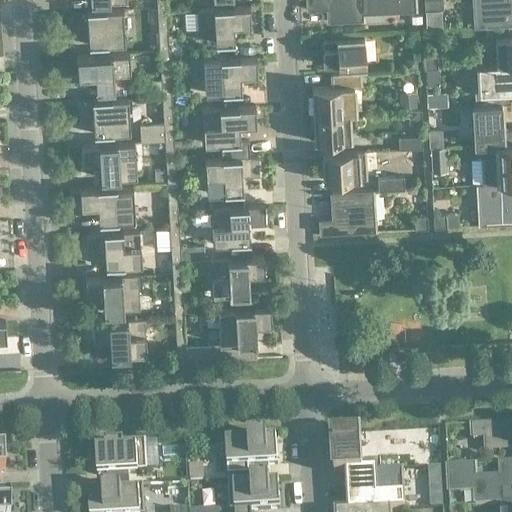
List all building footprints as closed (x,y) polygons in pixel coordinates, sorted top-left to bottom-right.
[(166,8),(165,0),(156,0),(157,9),(166,8)] [(415,10),(414,0),(307,0),(308,9),(328,8),(328,22),(363,19),(363,13),(415,10)] [(442,0),(423,0),(424,12),(440,11),(443,10),(442,0)] [(511,0),(473,0),(475,27),(511,24),(511,0)] [(196,9),(184,10),(185,28),(215,26),(215,41),(215,43),(235,42),(234,40),(233,25),(250,24),(249,7),(250,7),(250,6),(233,7),(213,8),(196,9)] [(123,8),(87,10),(87,11),(88,28),(89,43),(89,44),(108,43),(125,42),(123,9),(123,8)] [(168,32),(166,8),(157,9),(158,32),(168,32)] [(440,11),(424,12),(425,28),(441,27),(440,11)] [(169,55),(168,32),(158,32),(160,56),(169,55)] [(511,35),(496,37),(497,63),(497,64),(511,63),(511,35)] [(366,66),(364,38),(323,40),(324,68),(366,66)] [(129,52),(76,55),(76,56),(77,56),(77,73),(94,72),(95,87),(95,89),(115,88),(114,86),(113,71),(130,70),(129,53),(130,53),(129,52)] [(170,79),(169,55),(160,56),(161,78),(161,79),(170,79)] [(437,55),(424,55),(425,68),(437,67),(437,55)] [(257,57),(256,56),(203,59),(203,60),(204,77),(221,76),(222,91),(222,92),(241,91),(241,90),(240,75),(257,74),(256,57),(257,57)] [(418,56),(405,57),(405,69),(418,68),(418,56)] [(511,90),(511,63),(497,64),(497,63),(477,64),(479,92),(511,90)] [(312,87),(314,114),(348,112),(348,113),(355,113),(355,110),(354,86),(360,86),(359,71),(332,73),(332,86),(312,87)] [(162,94),(161,79),(161,78),(137,79),(138,95),(162,94)] [(172,102),(170,79),(161,79),(162,94),(162,103),(172,102)] [(446,92),(426,93),(427,107),(447,106),(446,92)] [(412,93),(403,94),(404,105),(413,104),(412,93)] [(128,97),(92,99),(92,100),(93,117),(94,132),(94,133),(113,132),(130,131),(128,98),(128,97)] [(173,126),(172,102),(162,103),(163,122),(164,126),(173,126)] [(475,145),(495,144),(511,142),(511,128),(502,129),(501,103),(473,104),(475,145)] [(255,107),(255,106),(219,108),(202,109),(202,110),(204,143),(221,142),(240,141),(240,140),(239,125),(256,124),(255,107)] [(422,121),(421,108),(408,109),(409,122),(422,121)] [(358,110),(355,110),(355,113),(348,113),(348,112),(314,114),(315,141),(360,139),(358,110)] [(164,126),(163,122),(140,123),(140,139),(164,138),(164,126)] [(174,149),(173,126),(164,126),(164,138),(165,150),(174,149)] [(442,129),(428,129),(429,147),(443,146),(442,129)] [(423,146),(422,134),(398,135),(399,147),(423,146)] [(135,141),(81,144),(81,145),(82,145),(83,162),(100,161),(100,176),(100,177),(120,176),(136,175),(134,142),(135,142),(135,141)] [(511,142),(495,144),(496,156),(482,157),(484,183),(484,184),(511,182),(511,142)] [(445,147),(429,148),(431,173),(447,172),(445,147)] [(176,173),(174,149),(165,150),(166,173),(176,173)] [(365,178),(364,150),(323,152),(324,180),(365,178)] [(258,157),(258,156),(205,159),(205,160),(207,193),(224,192),(243,191),(243,190),(242,175),(259,174),(258,157)] [(164,170),(155,170),(155,180),(165,179),(164,170)] [(177,196),(176,173),(166,173),(168,197),(177,196)] [(403,173),(390,174),(377,175),(378,188),(404,186),(403,173)] [(511,182),(484,184),(484,183),(477,183),(480,225),(511,222),(511,182)] [(133,185),(80,188),(80,190),(81,207),(98,206),(99,221),(99,222),(118,221),(118,220),(135,220),(133,187),(133,185)] [(320,219),(321,233),(375,231),(373,189),(332,192),(333,218),(320,219)] [(178,220),(177,196),(168,197),(169,220),(178,220)] [(265,205),(248,206),(212,208),(212,210),(214,242),(230,242),(250,241),(250,240),(249,240),(249,225),(266,224),(265,207),(265,205)] [(427,213),(414,214),(415,226),(428,226),(427,213)] [(446,213),(433,214),(434,226),(446,226),(446,213)] [(180,243),(178,220),(169,220),(170,244),(180,243)] [(103,232),(86,233),(86,234),(87,234),(88,251),(105,250),(105,265),(105,266),(125,265),(141,264),(139,231),(140,231),(140,230),(103,232)] [(180,244),(180,243),(170,244),(172,267),(181,267),(181,260),(180,244)] [(204,243),(180,244),(181,260),(204,259),(204,243)] [(264,257),(264,256),(210,259),(210,260),(211,260),(213,293),(229,292),(249,291),(249,290),(248,290),(248,275),(264,274),(264,257)] [(182,290),(181,267),(172,267),(173,291),(182,290)] [(138,274),(85,277),(85,278),(86,295),(103,294),(104,309),(104,311),(123,310),(123,309),(140,308),(138,275),(138,274)] [(184,314),(182,290),(173,291),(174,314),(184,314)] [(271,307),(271,305),(217,308),(217,309),(218,309),(219,342),(236,341),(236,342),(256,341),(255,339),(254,324),(271,323),(270,307),(271,307)] [(185,337),(184,314),(174,314),(176,338),(185,337)] [(145,318),(91,321),(91,322),(92,322),(93,339),(110,338),(110,353),(110,355),(130,354),(130,353),(146,352),(144,319),(145,319),(145,318)] [(185,344),(185,337),(176,338),(177,362),(186,361),(186,360),(185,344)] [(209,343),(185,344),(186,360),(210,359),(209,343)] [(511,423),(471,425),(472,440),(485,439),(486,453),(511,451),(511,423)] [(361,458),(360,432),(332,433),(333,460),(361,458)] [(267,439),(267,434),(226,437),(228,477),(246,476),(245,466),(278,465),(276,439),(267,439)] [(147,472),(146,441),(105,444),(105,448),(96,449),(98,475),(147,472)] [(362,471),(361,458),(333,460),(334,474),(347,474),(349,511),(356,511),(391,510),(391,511),(404,510),(402,469),(362,471)] [(511,462),(500,463),(501,477),(478,478),(476,478),(475,465),(447,466),(449,494),(475,493),(476,506),(502,505),(502,504),(511,503),(511,462)] [(202,465),(188,466),(189,480),(203,479),(202,465)] [(280,509),(279,490),(279,483),(270,483),(269,479),(229,481),(230,511),(235,511),(234,511),(251,511),(252,510),(280,509)] [(103,488),(103,493),(89,494),(90,511),(144,511),(143,486),(103,488)] [(9,511),(8,494),(0,494),(0,511),(9,511)] [(442,495),(429,496),(430,507),(443,506),(442,495)] [(511,511),(511,503),(502,504),(502,505),(502,511),(511,511)]
